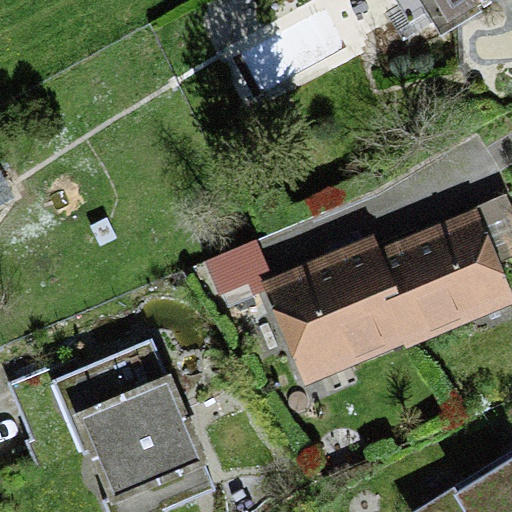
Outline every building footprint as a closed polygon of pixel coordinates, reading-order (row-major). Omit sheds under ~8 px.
[(437,0),(446,14),(468,0),(479,0),(484,7),(491,3),(489,0),(437,0)] [(371,245),(369,246),(408,338),(464,315),(460,306),(501,288),(472,219),(376,259),(371,245)] [(369,246),(272,287),(305,365),(346,348),(350,357),(404,334),(408,338),(369,246)] [(208,471),(152,338),(80,369),(74,355),(7,383),(30,438),(25,440),(36,468),(90,445),(112,496),(103,500),(107,511),(166,511),(194,499),(187,480),(208,471)] [(511,511),(511,455),(511,454),(418,511),(511,511)]
